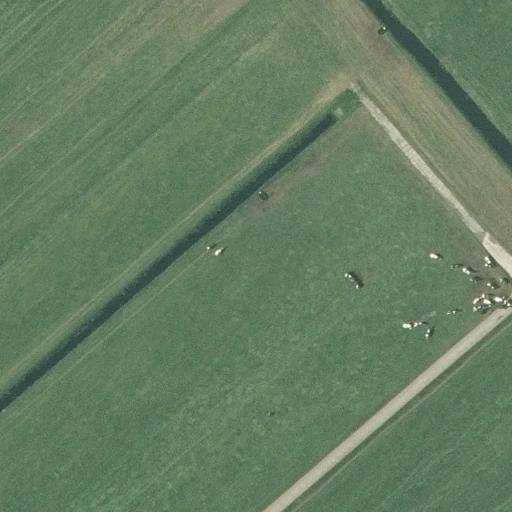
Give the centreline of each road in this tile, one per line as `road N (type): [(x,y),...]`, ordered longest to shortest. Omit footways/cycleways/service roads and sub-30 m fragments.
road 1 (track): [(511,301),(269,511)]
road 2 (track): [(511,266),(348,83)]
